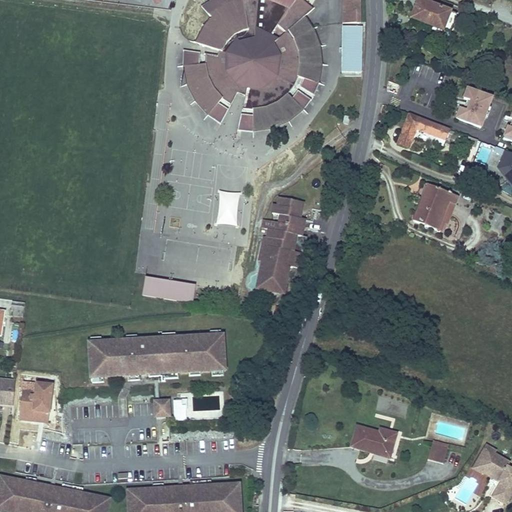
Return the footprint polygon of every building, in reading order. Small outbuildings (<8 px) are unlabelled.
[(321,66),(319,47),(313,30),(304,17),(313,9),(301,0),(256,0),(256,6),(244,7),(243,0),(212,0),(202,7),(211,18),(214,21),(207,30),(199,44),(219,51),(221,51),(220,56),(217,56),(206,55),(205,65),(199,66),(200,54),(184,51),(183,66),(187,85),(195,102),(207,116),(220,124),(228,110),(218,104),(222,99),(230,106),(236,94),(238,90),(245,93),(244,97),(242,110),(253,110),(253,116),(241,115),(238,131),(253,132),(271,129),(288,122),(304,110),(311,101),(297,92),(292,99),(288,96),(294,87),(298,77),(304,79),(300,88),(314,96),(319,84),(321,66)] [(361,23),(360,0),(342,0),(343,7),(345,7),(344,13),(343,13),(342,24),(361,23)] [(418,0),(411,18),(433,27),(434,24),(444,27),(450,12),(418,0)] [(199,44),(207,30),(214,21),(211,18),(204,26),(195,43),(199,44)] [(361,73),(362,27),(342,27),(342,73),(361,73)] [(477,127),(481,128),(484,119),(481,117),(485,106),(488,108),(492,98),(488,97),(467,89),(463,99),(466,100),(470,102),(467,111),(463,110),(460,109),(456,119),(477,127)] [(441,127),(409,115),(397,145),(408,149),(416,130),(437,138),(445,141),(444,145),(455,149),(460,135),(441,127)] [(511,115),(511,119),(511,128),(508,127),(507,129),(504,129),(505,134),(503,139),(511,142),(511,144),(511,115)] [(445,141),(437,138),(435,144),(443,147),(444,145),(445,141)] [(476,146),(484,149),(486,144),(469,138),(467,145),(475,149),(476,146)] [(462,157),(471,160),(475,149),(466,146),(462,157)] [(476,146),(475,149),(471,162),(478,164),(484,149),(476,146)] [(413,221),(437,231),(448,203),(454,205),(458,197),(430,186),(425,199),(423,198),(422,199),(413,221)] [(293,252),(295,243),(291,242),(292,235),(296,236),(301,237),(305,220),(300,219),(296,218),(298,211),(301,212),(303,203),(279,198),(278,206),(274,205),(272,214),(280,216),(279,223),(264,220),(262,229),(269,230),(267,238),(264,237),(258,261),(262,262),(260,271),(268,272),(265,291),(284,295),(286,283),(283,283),(285,276),(288,277),(290,267),(297,269),(300,253),(293,252)] [(448,203),(437,231),(440,232),(442,229),(444,230),(454,205),(448,203)] [(265,291),(268,272),(260,271),(256,289),(265,291)] [(193,304),(196,287),(145,278),(142,296),(193,304)] [(24,311),(25,303),(12,302),(11,310),(24,311)] [(282,317),(284,309),(276,308),(275,315),(282,317)] [(224,370),(222,336),(198,338),(198,340),(190,340),(190,338),(161,340),(161,343),(145,343),(145,347),(139,347),(139,341),(90,344),(91,378),(140,375),(140,369),(146,368),(147,372),(163,371),(163,373),(191,372),(191,370),(199,370),(200,372),(224,370)] [(0,408),(30,411),(32,386),(0,383),(0,408)] [(41,421),(67,422),(66,397),(41,397),(41,421)] [(153,422),(164,422),(164,402),(153,402),(153,422)] [(185,403),(173,403),(173,424),(185,424),(185,403)] [(357,427),(351,447),(367,452),(368,448),(390,455),(396,435),(380,430),(379,433),(357,427)] [(433,441),(428,460),(443,464),(448,445),(433,441)] [(511,486),(511,483),(511,474),(505,471),(507,467),(509,463),(494,454),(496,451),(486,445),(478,458),(488,464),(485,470),(502,480),(500,483),(492,497),(505,505),(511,492),(511,486)] [(368,448),(367,452),(389,458),(390,455),(368,448)] [(483,473),(497,482),(500,483),(502,480),(485,470),(488,464),(478,458),(472,469),(482,475),(483,473)] [(106,511),(108,505),(98,504),(99,499),(56,489),(56,490),(55,496),(47,494),(48,488),(10,480),(10,484),(0,482),(0,511),(106,511)] [(239,511),(239,491),(229,491),(229,486),(185,489),(185,495),(177,496),(176,490),(138,492),(138,496),(129,496),(129,511),(239,511)]
